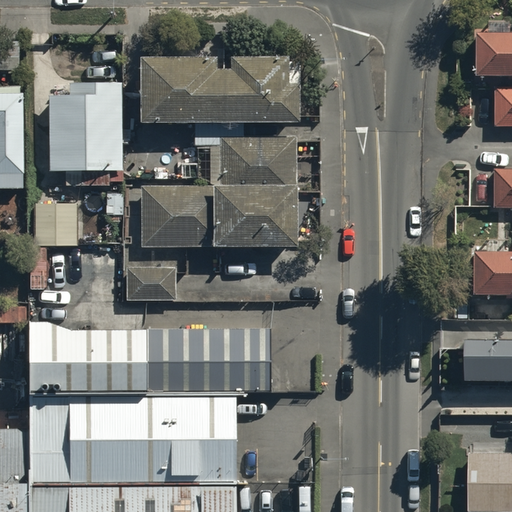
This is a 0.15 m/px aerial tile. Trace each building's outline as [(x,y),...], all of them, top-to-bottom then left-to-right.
[(511,34),(480,35),(481,76),(511,76),(511,34)] [(218,58),(142,58),(142,123),(302,123),(302,67),(291,67),(290,58),(232,59),(232,72),(218,72),(218,58)] [(50,170),(122,170),(122,83),(50,83),(50,170)] [(0,188),(23,189),(23,91),(0,90),(0,188)] [(511,90),(497,90),(497,126),(511,126),(511,90)] [(298,139),(214,139),(213,244),(298,244),(298,139)] [(511,170),(498,171),(498,206),(511,206),(511,170)] [(143,244),(213,244),(213,185),(143,185),(143,244)] [(33,207),(34,245),(81,245),(80,207),(33,207)] [(511,254),(479,255),(479,301),(511,301),(511,254)] [(124,266),(124,306),(176,305),(176,266),(124,266)] [(231,511),(232,393),(269,393),(269,331),(74,332),(30,321),(31,430),(0,430),(0,511),(231,511)] [(511,339),(468,339),(468,381),(511,381),(511,339)] [(511,511),(511,456),(471,456),(469,511),(511,511)]
